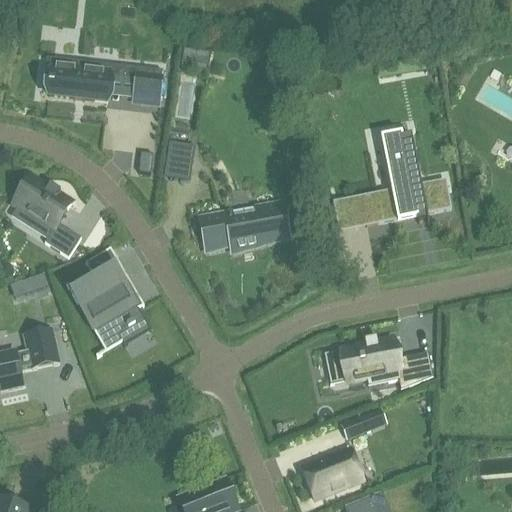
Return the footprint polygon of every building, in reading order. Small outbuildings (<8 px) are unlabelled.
[(211,53),(183,49),(180,69),(189,70),(189,64),(209,67),(211,53)] [(413,62),(415,75),(425,73),(423,60),(413,62)] [(107,105),(108,98),(110,79),(136,81),(134,100),(133,104),(158,107),(162,73),(78,63),(77,71),(52,69),(51,76),(51,77),(50,85),(49,85),(49,89),(48,98),(107,105)] [(379,82),(395,79),(393,66),(376,69),(379,82)] [(417,218),(418,225),(426,223),(427,228),(429,227),(427,216),(451,212),(446,186),(422,191),(411,137),(402,139),(381,143),(392,197),(361,203),(366,228),(417,218)] [(169,144),(166,159),(192,163),(195,148),(169,144)] [(13,207),(17,209),(19,210),(33,219),(31,222),(33,224),(30,229),(48,240),(46,242),(44,245),(56,252),(68,233),(58,226),(71,205),(58,197),(60,194),(50,187),(48,191),(31,180),(13,207)] [(232,248),(233,254),(285,238),(280,208),(258,212),(259,218),(229,224),(228,217),(202,222),(208,253),(232,248)] [(133,290),(120,268),(71,296),(95,337),(96,336),(106,353),(121,344),(124,349),(125,348),(122,343),(117,336),(125,331),(125,332),(129,330),(129,331),(135,327),(134,326),(138,324),(138,323),(143,320),(138,312),(132,300),(131,301),(127,294),(133,290)] [(33,281),(38,293),(49,289),(45,277),(33,281)] [(0,393),(23,389),(19,372),(31,369),(32,371),(58,365),(51,333),(25,338),(28,353),(15,356),(15,354),(0,357),(0,393)] [(341,353),(347,384),(348,385),(366,381),(368,389),(398,383),(400,393),(433,380),(428,355),(396,362),(392,341),(377,344),(376,340),(375,340),(375,341),(365,343),(365,342),(363,343),(364,347),(341,352),(341,353)] [(380,412),(365,418),(350,424),(341,428),(347,443),(356,439),(371,433),(386,427),(380,412)] [(333,460),(322,464),(302,472),(314,503),(363,484),(351,453),(333,460)] [(237,511),(226,481),(178,501),(182,511),(237,511)] [(345,511),(389,511),(383,495),(345,510),(345,511)] [(0,511),(30,511),(21,509),(19,508),(10,505),(9,505),(0,501),(0,511)]
